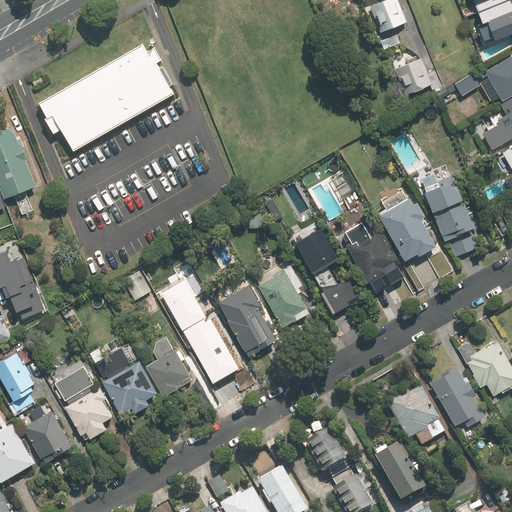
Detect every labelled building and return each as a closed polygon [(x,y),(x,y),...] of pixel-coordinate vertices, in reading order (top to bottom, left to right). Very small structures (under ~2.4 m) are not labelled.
[(406,23),(396,0),(384,0),(368,7),(379,34),(406,23)] [(472,0),(477,13),(480,12),(489,36),(505,29),(504,26),(511,22),(511,12),(507,0),(472,0)] [(400,44),(396,35),(379,42),(383,51),(400,44)] [(145,43),(38,101),(56,134),(61,131),(72,152),(174,96),(145,43)] [(479,83),(490,100),(497,96),(501,102),(511,95),(511,54),(483,72),(487,79),(479,83)] [(430,86),(419,59),(395,70),(406,96),(430,86)] [(479,85),(471,75),(454,87),(461,97),(479,85)] [(498,124),(481,135),(491,151),(511,138),(511,95),(501,102),(498,104),(505,115),(496,120),(498,124)] [(33,211),(26,191),(36,187),(12,126),(0,130),(0,189),(4,200),(14,196),(22,216),(33,211)] [(511,145),(500,154),(511,173),(511,145)] [(472,230),(453,182),(422,194),(442,242),(449,239),(456,257),(477,248),(470,231),(472,230)] [(412,206),(408,198),(377,215),(403,263),(416,256),(417,258),(435,248),(420,220),(424,218),(416,204),(412,206)] [(368,283),(374,294),(404,277),(377,229),(368,233),(362,222),(344,232),(350,244),(345,247),(366,285),(368,283)] [(322,229),(292,245),(309,276),(339,259),(322,229)] [(42,312),(16,245),(0,251),(0,287),(14,323),(42,312)] [(293,316),(305,309),(284,270),(257,285),(280,328),(295,320),(293,316)] [(346,302),(357,295),(348,278),(319,294),(330,315),(348,306),(346,302)] [(272,328),(266,316),(262,318),(257,309),(261,307),(249,285),(216,302),(243,353),(272,338),(268,330),(272,328)] [(184,308),(177,296),(165,304),(172,315),(184,308)] [(197,314),(177,324),(204,375),(216,369),(218,372),(235,363),(217,329),(214,331),(205,315),(199,318),(197,314)] [(0,343),(14,338),(4,315),(0,316),(0,343)] [(176,352),(166,335),(149,345),(156,359),(144,366),(162,398),(192,381),(181,362),(185,360),(179,350),(176,352)] [(511,382),(511,368),(495,340),(468,356),(470,359),(464,362),(479,387),(484,384),(491,395),(511,382)] [(32,392),(29,386),(35,383),(18,353),(0,362),(0,382),(16,411),(34,402),(29,393),(32,392)] [(133,414),(148,406),(145,401),(157,394),(139,362),(130,367),(127,361),(97,377),(119,416),(130,410),(133,414)] [(427,381),(453,426),(461,420),(465,426),(483,416),(455,365),(427,381)] [(92,385),(82,368),(55,384),(65,401),(92,385)] [(224,380),(210,388),(221,406),(234,398),(224,380)] [(419,446),(445,432),(419,384),(384,403),(405,442),(414,437),(419,446)] [(85,434),(89,440),(105,431),(101,423),(112,417),(103,401),(106,399),(99,387),(63,408),(80,437),(85,434)] [(51,412),(21,428),(39,460),(41,459),(44,464),(71,448),(51,412)] [(0,483),(34,464),(11,424),(5,428),(0,418),(0,483)] [(320,474),(326,470),(332,481),(327,484),(343,511),(364,511),(373,507),(326,430),(303,444),(320,474)] [(384,445),(372,452),(374,456),(370,458),(397,503),(424,487),(398,442),(386,449),(384,445)] [(304,511),(280,468),(256,481),(273,511),(304,511)] [(220,477),(208,482),(216,499),(228,493),(220,477)] [(264,511),(251,488),(219,505),(222,511),(264,511)] [(0,511),(10,511),(0,492),(0,511)] [(487,511),(487,509),(481,511),(472,511),(467,502),(452,510),(453,511),(487,511)] [(429,511),(424,503),(408,511),(429,511)]
